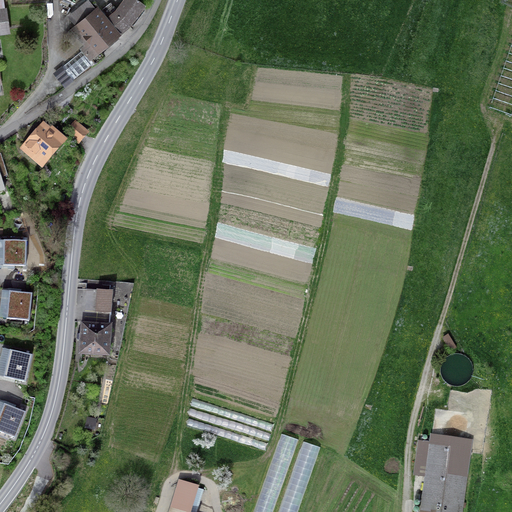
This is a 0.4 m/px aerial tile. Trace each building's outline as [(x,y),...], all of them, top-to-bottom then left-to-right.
[(62,4),(58,11),(67,15),(70,8),(67,6),(70,0),(60,0),(59,3),(62,4)] [(127,25),(143,5),(135,0),(125,0),(117,12),(108,19),(111,23),(108,26),(115,35),(104,44),(107,47),(129,27),(127,25)] [(104,44),(115,35),(108,26),(103,20),(105,18),(103,15),(100,17),(96,12),(100,9),(93,1),(72,19),(93,42),(99,49),(104,44)] [(110,3),(101,10),(107,17),(116,10),(110,3)] [(92,66),(105,56),(99,49),(93,42),(55,73),(65,85),(91,65),(92,66)] [(511,46),(510,46),(493,104),(503,107),(504,105),(497,94),(510,98),(504,89),(511,90),(511,46)] [(67,132),(78,142),(87,132),(76,122),(67,132)] [(34,158),(37,155),(45,162),(62,142),(43,126),(23,148),(34,158)] [(26,266),(26,241),(4,241),(3,266),(26,266)] [(97,290),(96,312),(110,313),(112,291),(97,290)] [(29,321),(32,294),(10,292),(7,319),(29,321)] [(82,340),(81,352),(107,354),(109,327),(83,325),(83,334),(78,334),(77,335),(77,339),(78,340),(82,340)] [(26,382),(32,355),(10,350),(4,377),(26,382)] [(469,361),(462,355),(452,355),(444,359),(440,368),(441,377),(446,385),(455,388),(465,385),(471,379),(473,369),(469,361)] [(0,432),(15,438),(25,412),(4,404),(0,414),(0,432)] [(282,432),(255,511),(273,511),(298,438),(282,432)] [(420,511),(461,511),(472,441),(432,435),(420,511)] [(298,511),(319,445),(302,440),(280,511),(298,511)] [(35,485),(45,487),(48,476),(38,474),(35,485)]
